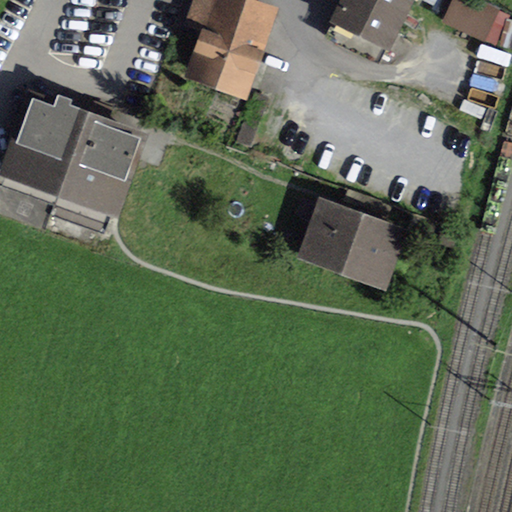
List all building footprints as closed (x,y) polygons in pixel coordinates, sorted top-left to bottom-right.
[(196,72),(238,88),(256,40),(264,43),(275,14),(268,7),(247,0),(198,0),(191,21),(212,29),(196,72)] [(378,62),(408,0),(344,0),(326,37),(378,62)] [(481,39),(495,10),(473,0),(455,0),(445,22),(481,39)] [(250,148),(270,97),(256,92),(236,143),(250,148)] [(108,222),(139,137),(66,111),(70,99),(59,95),(55,107),(33,99),(2,184),(66,207),(62,218),(103,233),(107,221),(108,222)] [(318,218),(306,251),(383,279),(400,232),(303,198),(299,211),(318,218)]
